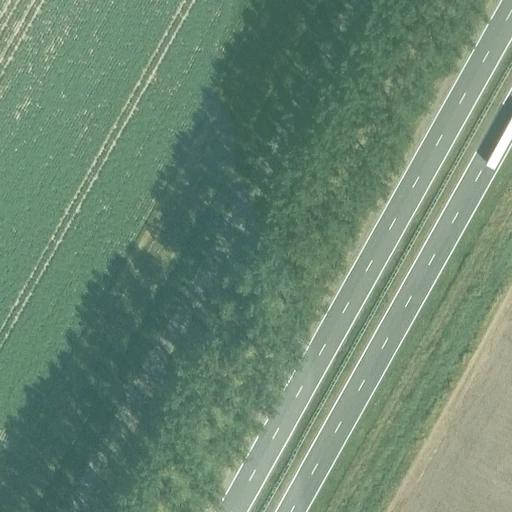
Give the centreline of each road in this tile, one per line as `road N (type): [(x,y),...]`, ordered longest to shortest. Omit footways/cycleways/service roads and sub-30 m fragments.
road 1 (unclassified): [(73,511),(358,0)]
road 2 (trunk): [(511,9),(232,511)]
road 3 (trunk): [(290,511),(511,114)]
